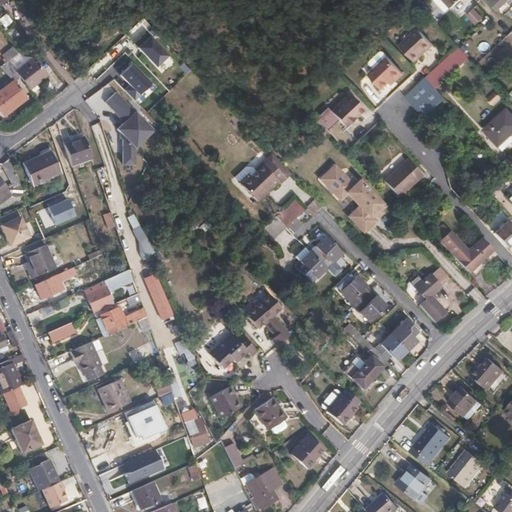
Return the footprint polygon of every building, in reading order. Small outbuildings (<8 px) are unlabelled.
[(426,0),(421,5),(427,10),(431,5),(426,0)] [(483,0),(495,13),(508,0),(483,0)] [(474,8),(466,15),(475,25),(484,18),(474,8)] [(7,13),(0,17),(0,20),(4,27),(13,22),(7,13)] [(432,41),(419,28),(400,46),(414,61),(422,54),(420,52),(432,41)] [(168,55),(145,33),(134,44),(157,67),(168,55)] [(476,49),(484,54),(489,47),(481,42),(476,49)] [(3,59),(4,62),(6,61),(18,52),(14,46),(2,55),(4,58),(3,59)] [(469,58),(459,46),(425,77),(436,89),(469,58)] [(19,52),(8,61),(16,69),(26,60),(19,52)] [(404,72),(388,55),(369,74),(382,87),(393,75),(397,79),(404,72)] [(4,62),(0,65),(0,66),(9,79),(12,77),(16,74),(6,61),(4,62)] [(19,77),(29,90),(48,75),(37,62),(19,77)] [(152,83),(131,63),(119,75),(140,96),(152,83)] [(27,97),(32,94),(29,90),(19,77),(16,74),(12,77),(14,81),(27,97)] [(405,96),(423,116),(443,97),(436,89),(425,77),(405,96)] [(0,111),(3,116),(27,97),(14,81),(0,91),(0,111)] [(363,110),(349,94),(330,112),(345,127),(363,110)] [(136,147),(154,129),(134,109),(116,127),(136,147)] [(499,146),(511,133),(511,115),(507,109),(485,130),(499,146)] [(91,158),(84,138),(64,145),(71,164),(91,158)] [(61,174),(51,151),(22,164),(33,187),(61,174)] [(9,158),(2,163),(11,184),(8,186),(0,175),(0,201),(12,193),(19,196),(24,194),(9,158)] [(288,177),(271,160),(254,176),(250,172),(241,181),(258,200),(279,181),(281,183),(288,177)] [(347,192),(356,184),(335,162),(318,178),(341,202),(349,195),(347,192)] [(399,197),(418,178),(403,163),(385,181),(399,197)] [(356,184),(347,192),(349,195),(360,207),(371,218),(374,215),(386,204),(362,179),(356,184)] [(501,211),(483,191),(478,195),(497,216),(501,211)] [(74,216),(67,198),(47,206),(55,224),(74,216)] [(313,216),(322,207),(314,199),(305,208),(313,216)] [(388,206),(386,204),(374,215),(376,217),(380,218),(385,214),(384,210),(388,206)] [(278,217),(286,226),(297,216),(289,207),(278,217)] [(371,218),(360,207),(350,217),(365,234),(379,220),(376,217),(374,215),(371,218)] [(15,210),(0,217),(0,220),(2,225),(0,225),(0,227),(3,233),(4,233),(6,238),(5,239),(9,247),(29,237),(19,217),(18,217),(15,210)] [(35,219),(32,211),(24,214),(27,222),(35,219)] [(110,212),(103,214),(106,228),(113,226),(110,212)] [(136,213),(126,217),(143,258),(152,255),(136,213)] [(274,237),(286,226),(278,217),(266,228),(274,237)] [(508,248),(511,244),(511,223),(508,219),(494,233),(508,248)] [(475,274),(497,254),(482,237),(468,250),(450,231),(440,241),(469,272),(471,270),(475,274)] [(310,251),(326,267),(341,253),(325,236),(310,251)] [(36,276),(55,268),(46,245),(27,253),(36,276)] [(310,251),(295,266),(311,282),(326,267),(310,251)] [(105,284),(86,293),(93,310),(113,301),(108,291),(119,285),(117,280),(131,274),(129,268),(103,279),(105,284)] [(67,269),(57,274),(59,278),(69,274),(67,269)] [(417,305),(434,322),(444,313),(428,295),(440,283),(429,271),(414,285),(424,298),(417,305)] [(158,309),(165,306),(152,274),(145,277),(158,309)] [(50,277),(39,282),(45,296),(57,291),(50,277)] [(333,288),(353,308),(370,291),(365,286),(363,288),(353,278),(348,283),(344,278),(333,288)] [(103,279),(84,288),(86,293),(105,284),(103,279)] [(370,291),(353,308),(368,323),(383,307),(374,299),(376,297),(370,291)] [(138,292),(125,297),(129,306),(140,300),(138,292)] [(278,345),(291,334),(275,315),(283,308),(271,293),(246,314),(258,328),(265,322),(276,336),(273,339),(278,345)] [(29,312),(41,306),(39,301),(27,306),(29,312)] [(108,333),(127,324),(119,306),(100,315),(108,333)] [(34,319),(45,314),(42,309),(32,314),(34,319)] [(138,320),(144,317),(141,311),(126,318),(128,324),(138,320)] [(143,331),(150,328),(146,316),(144,317),(138,320),(143,331)] [(405,319),(391,334),(407,350),(416,341),(411,336),(416,331),(405,319)] [(47,331),(51,342),(75,335),(72,323),(47,331)] [(250,356),(256,351),(243,334),(236,339),(231,332),(207,351),(220,367),(231,358),(233,361),(246,351),(250,356)] [(376,348),(387,360),(390,357),(395,362),(407,350),(391,334),(376,348)] [(189,361),(194,358),(184,337),(179,340),(189,361)] [(375,348),(367,340),(363,344),(370,352),(375,348)] [(100,364),(90,341),(69,350),(74,360),(76,359),(81,372),(100,364)] [(50,353),(52,358),(63,353),(61,348),(50,353)] [(21,352),(10,358),(12,364),(24,358),(21,352)] [(363,387),(382,364),(371,355),(360,367),(352,360),(344,370),(363,387)] [(19,386),(22,385),(12,364),(10,358),(0,362),(0,389),(2,394),(4,393),(19,386)] [(503,370),(488,358),(479,369),(477,367),(470,376),(486,390),(503,370)] [(168,378),(172,390),(173,395),(174,397),(180,395),(173,374),(167,376),(168,378)] [(162,393),(172,390),(168,378),(158,381),(162,393)] [(130,401),(120,379),(98,389),(108,411),(130,401)] [(27,405),(19,386),(4,393),(12,412),(27,405)] [(222,418),(241,406),(229,386),(209,397),(222,418)] [(477,398),(463,387),(450,403),(464,415),(477,398)] [(360,402),(346,389),(342,393),(341,392),(324,409),(340,424),(356,407),(355,406),(360,402)] [(174,397),(173,395),(154,404),(153,401),(126,413),(135,433),(153,425),(155,428),(163,424),(157,410),(176,402),(174,397)] [(268,429),(286,417),(272,397),(255,410),(268,429)] [(22,452),(41,443),(30,420),(11,428),(22,452)] [(194,446),(209,440),(202,422),(196,424),(195,420),(186,423),(194,446)] [(432,422),(410,451),(428,465),(451,436),(432,422)] [(324,447),(310,434),(292,454),(308,469),(316,461),(314,458),(324,447)] [(190,442),(188,435),(167,445),(170,451),(190,442)] [(233,442),(224,446),(234,466),(243,462),(233,442)] [(163,446),(142,455),(149,470),(173,460),(171,454),(166,455),(163,446)] [(466,486),(484,462),(466,448),(448,471),(466,486)] [(207,450),(196,459),(197,462),(198,464),(208,455),(207,450)] [(404,468),(408,462),(400,457),(396,463),(404,468)] [(42,487),(59,479),(49,458),(39,462),(40,464),(30,469),(38,489),(42,487)] [(201,477),(195,462),(190,465),(196,480),(201,477)] [(121,475),(128,471),(124,463),(117,467),(121,475)] [(430,483),(412,466),(405,474),(407,476),(398,486),(413,501),(430,483)] [(283,485),(275,468),(248,483),(262,508),(278,500),(273,490),(283,485)] [(10,495),(2,477),(0,477),(0,487),(1,487),(5,497),(10,495)] [(65,486),(61,478),(59,479),(42,487),(50,504),(67,496),(63,487),(65,486)] [(152,482),(132,490),(141,510),(161,501),(152,482)] [(249,506),(253,503),(242,483),(230,491),(242,510),(249,506)] [(179,499),(192,493),(188,486),(175,492),(179,499)] [(511,511),(511,496),(505,492),(493,509),(497,511),(511,511)] [(386,494),(368,511),(369,511),(396,511),(401,508),(386,494)] [(199,509),(207,507),(204,497),(197,499),(199,509)] [(176,511),(172,502),(153,511),(152,511),(176,511)]
